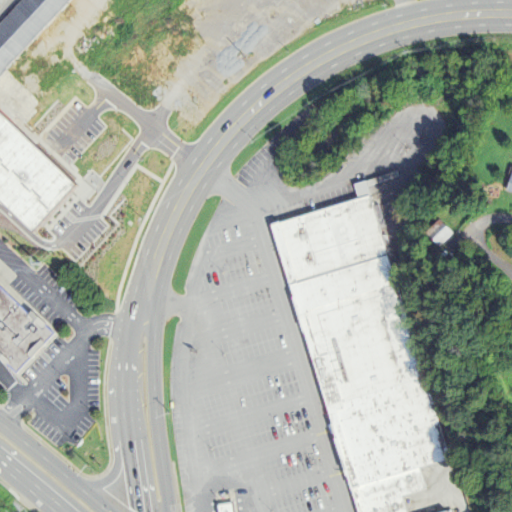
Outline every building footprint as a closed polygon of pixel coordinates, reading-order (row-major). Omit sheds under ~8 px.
[(33,229),(0,198),(0,19),(17,0),(135,0),(14,130),(74,185),(33,229)] [(511,194),(511,169),(504,167),(496,189),(511,194)] [(406,511),(402,498),(427,490),(420,470),(452,460),(398,286),(389,257),(370,197),(315,214),(274,227),(292,287),(301,316),(355,490),(362,510),(362,511),(406,511)] [(433,246),(447,233),(434,218),(419,231),(433,246)] [(0,285),(49,334),(12,372),(0,360),(0,285)] [(230,511),(229,503),(212,504),(212,511),(230,511)]
